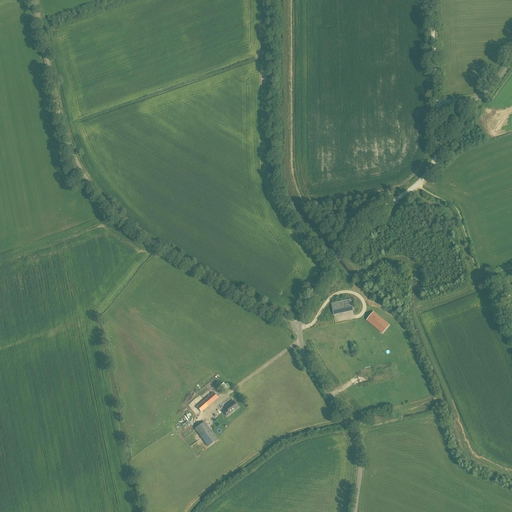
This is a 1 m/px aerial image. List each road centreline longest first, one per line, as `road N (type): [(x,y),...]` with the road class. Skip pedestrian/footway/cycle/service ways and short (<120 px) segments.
road 1 (unclassified): [(299,326),(142,235),(94,190),(64,132),(34,0)]
road 2 (unclassified): [(299,326),(355,232),(427,173),(436,152),(435,101)]
road 3 (unclassified): [(355,511),(356,444),(306,359),(299,326)]
